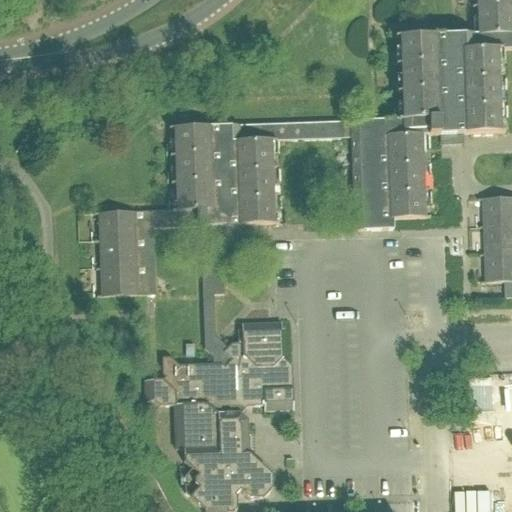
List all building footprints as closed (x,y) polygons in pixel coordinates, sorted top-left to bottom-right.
[(511,0),(477,0),(479,38),(457,39),(451,39),(435,39),(400,40),(403,124),(394,124),(377,125),(372,125),(268,127),(225,129),(218,129),(174,131),(177,215),(149,216),(144,216),(132,216),(99,217),(100,245),(101,272),(101,300),(144,299),(147,299),(155,299),(153,231),(210,229),(211,269),(201,270),(204,351),(204,352),(212,360),(212,368),(221,367),(224,370),(230,363),(222,356),(227,351),(221,345),(216,340),(215,339),(213,298),(223,298),(223,297),(223,286),(223,285),(221,238),(221,229),(239,229),(273,227),(270,144),(351,140),(353,190),(353,195),(354,223),(354,234),(371,233),(393,233),(393,223),(423,222),(421,139),(431,139),(439,138),(440,149),(450,148),(465,147),(465,138),(499,137),(497,53),(505,52),(511,52),(511,0)] [(511,201),(484,203),(485,231),(511,230),(511,201)] [(511,230),(485,231),(486,259),(511,257),(511,230)] [(511,257),(486,259),(486,287),(505,286),(505,302),(511,301),(511,257)] [(241,347),(230,347),(227,351),(222,356),(230,363),(224,370),(221,367),(212,368),(178,368),(169,361),(161,362),(162,379),(164,381),(161,384),(143,384),(143,386),(145,386),(145,404),(145,405),(146,405),(153,405),(159,410),(174,410),(177,453),(182,453),(183,466),(191,473),(183,481),(184,496),(199,511),(235,511),(235,501),(233,500),(239,494),(248,503),(262,502),(271,492),(271,479),(248,458),(246,424),(240,416),(246,410),(263,409),(263,415),(265,415),(264,413),(291,413),(291,414),(292,414),(291,370),(281,361),(280,326),(279,326),(279,327),(264,328),(242,329),(242,327),(240,327),(241,347)]
